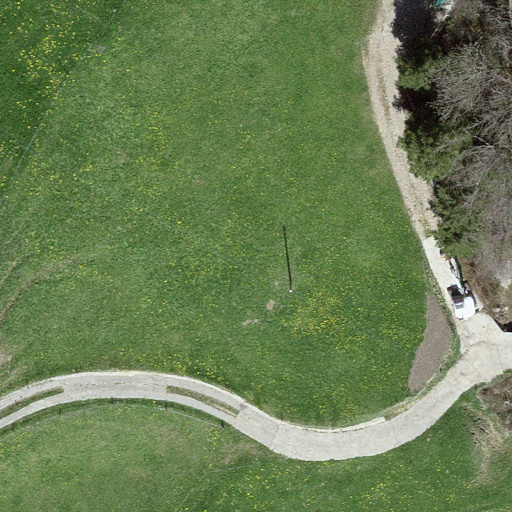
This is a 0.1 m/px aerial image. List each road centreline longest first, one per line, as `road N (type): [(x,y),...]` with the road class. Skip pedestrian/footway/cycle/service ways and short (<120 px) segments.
road 1 (track): [(0,417),(75,387),(138,385),(196,394),(299,444),(351,445),(392,433),(481,364),(511,356)]
road 2 (track): [(498,359),(412,171),(384,76)]
